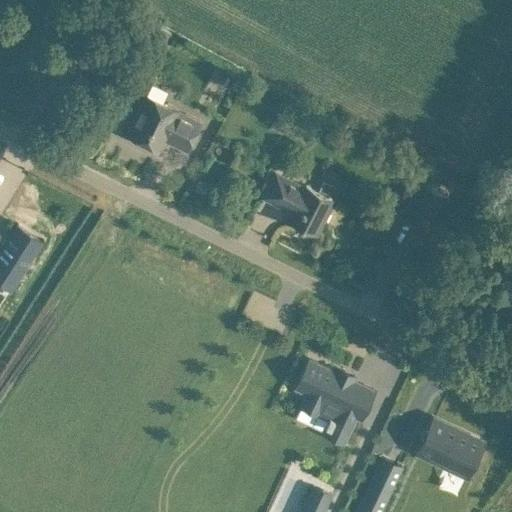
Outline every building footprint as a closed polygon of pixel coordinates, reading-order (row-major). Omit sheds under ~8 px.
[(146,93),(135,114),(126,132),(158,148),(165,135),(172,139),(171,141),(187,149),(201,121),(146,93)] [(295,135),(304,118),(281,107),(273,124),(295,135)] [(315,233),(333,197),(339,187),(324,179),(318,190),(306,184),(304,187),(276,173),(265,195),(293,209),(288,219),(315,233)] [(429,231),(448,195),(420,180),(400,215),(429,231)] [(0,280),(4,283),(5,282),(12,287),(11,288),(12,289),(15,284),(21,273),(22,274),(26,266),(32,256),(33,256),(44,238),(43,238),(42,239),(17,224),(18,222),(17,222),(6,239),(7,240),(5,242),(0,238),(0,280)] [(244,313),(284,329),(291,311),(275,305),(278,297),(254,287),(244,313)] [(301,377),(296,386),(300,388),(307,392),(323,399),(317,411),(329,417),(326,424),(329,426),(326,432),(343,440),(359,408),(369,386),(354,379),(336,370),(310,358),(300,377),(301,377)] [(423,436),(417,449),(468,474),(484,441),(433,416),(426,430),(427,430),(424,436),(423,436)] [(383,455),(358,506),(369,511),(378,511),(402,464),(383,455)] [(314,484),(303,508),(312,511),(322,511),(332,492),(314,484)]
